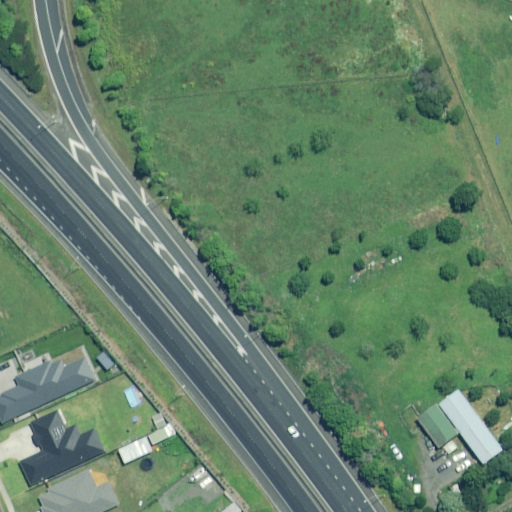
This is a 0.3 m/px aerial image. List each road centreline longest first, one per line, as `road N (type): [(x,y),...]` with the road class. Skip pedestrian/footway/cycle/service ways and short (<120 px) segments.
road 1 (motorway): [(40,0),(77,122),(181,259),(348,511)]
road 2 (motorway): [(0,102),(124,232),(347,511)]
road 3 (motorway): [(305,511),(98,252),(0,151)]
road 4 (track): [(415,0),(511,230)]
